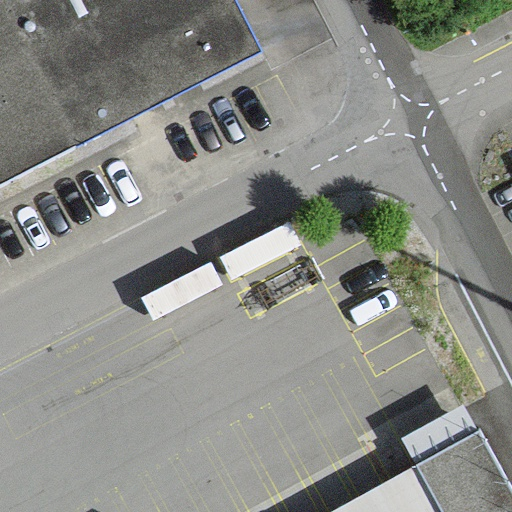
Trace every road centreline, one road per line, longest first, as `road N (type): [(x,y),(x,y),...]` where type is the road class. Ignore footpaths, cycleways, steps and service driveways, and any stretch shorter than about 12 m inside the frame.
road 1 (residential): [(0,330),(408,120)]
road 2 (residential): [(408,120),(511,330)]
